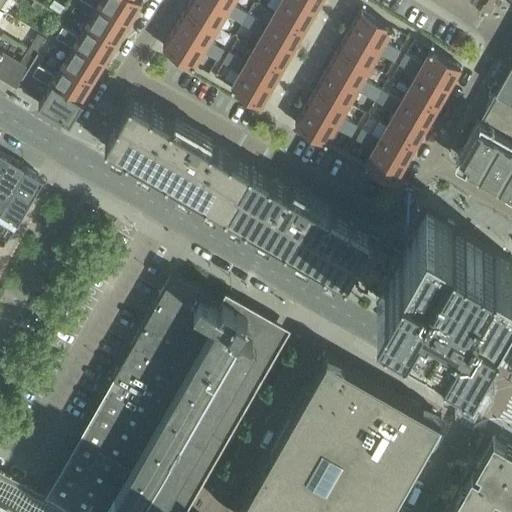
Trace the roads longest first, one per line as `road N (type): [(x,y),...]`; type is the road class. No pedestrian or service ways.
road 1 (unclassified): [(330,304),(74,158)]
road 2 (residential): [(330,304),(211,511)]
road 3 (residential): [(429,161),(391,229),(253,150)]
road 4 (residential): [(253,150),(344,0)]
road 5 (unclassified): [(481,393),(330,304)]
road 6 (residential): [(253,150),(124,75)]
road 7 (residential): [(500,37),(429,161)]
road 8 (residential): [(415,511),(481,393)]
